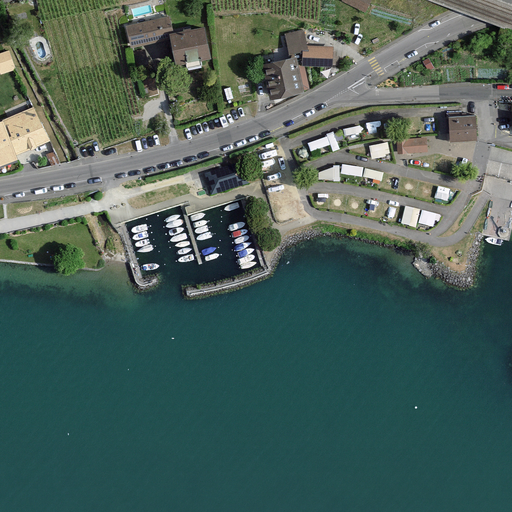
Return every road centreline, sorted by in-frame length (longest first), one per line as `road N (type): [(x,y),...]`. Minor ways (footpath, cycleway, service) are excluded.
road 1 (tertiary): [(0,188),(239,135),(342,83)]
road 2 (residential): [(342,83),(376,96),(511,92)]
road 3 (tertiary): [(342,83),(469,16)]
